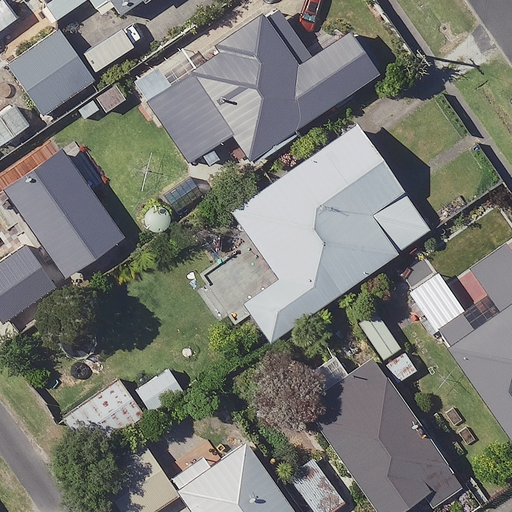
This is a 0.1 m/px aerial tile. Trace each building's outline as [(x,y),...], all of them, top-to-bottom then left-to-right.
[(41,0),(56,20),(85,0),(87,0),(100,18),(113,9),(121,20),(148,0),(41,0)] [(232,134),(254,166),(296,138),(291,131),(380,70),(349,23),(306,53),(274,5),(191,61),(184,50),(136,82),(190,162),(232,134)] [(91,81),(56,29),(8,61),(43,113),(91,81)] [(428,229),(356,125),(232,211),(278,277),(243,301),(269,339),(428,229)] [(97,273),(63,225),(0,270),(0,312),(14,332),(97,273)] [(511,434),(511,252),(510,249),(476,273),(498,304),(442,343),(509,436),(511,434)] [(375,511),(397,511),(425,494),(433,505),(456,490),(448,478),(372,363),(307,406),(375,511)] [(143,418),(118,383),(65,420),(90,456),(143,418)] [(293,511),(245,443),(178,490),(192,511),(293,511)] [(149,511),(178,492),(151,454),(105,486),(122,511),(149,511)]
